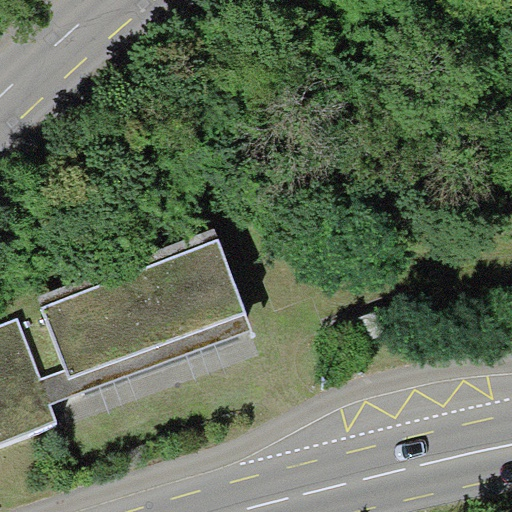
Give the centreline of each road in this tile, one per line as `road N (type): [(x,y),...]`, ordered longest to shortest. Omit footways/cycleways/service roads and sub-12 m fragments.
road 1 (primary): [(243,511),(511,446)]
road 2 (tertiary): [(107,0),(0,96)]
